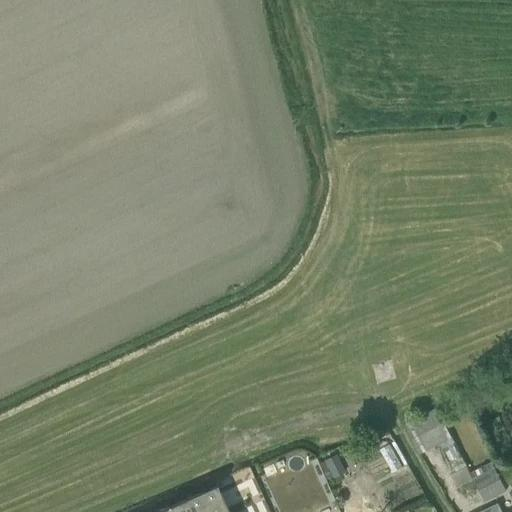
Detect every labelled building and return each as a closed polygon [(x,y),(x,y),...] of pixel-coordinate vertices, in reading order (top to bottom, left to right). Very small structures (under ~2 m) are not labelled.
[(443,443),(451,439),(435,410),(404,425),(420,454),(443,443)] [(394,441),(380,448),(393,472),(407,464),(394,441)] [(511,482),(511,460),(500,466),(509,484),(511,482)] [(470,473),(473,480),(485,502),(506,492),(491,463),(470,473)] [(473,480),(470,473),(467,467),(451,475),(457,487),(473,480)] [(226,511),(215,486),(158,511),(226,511)]
